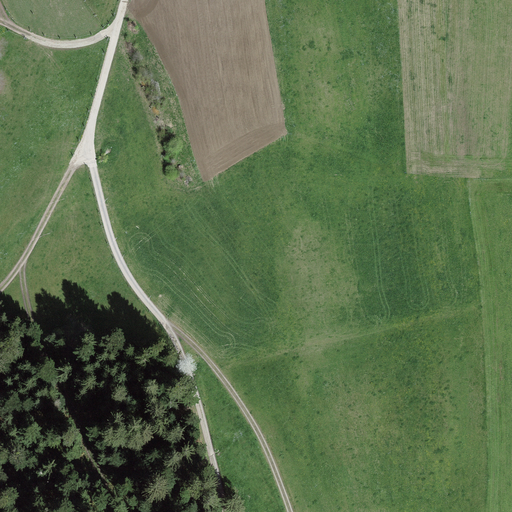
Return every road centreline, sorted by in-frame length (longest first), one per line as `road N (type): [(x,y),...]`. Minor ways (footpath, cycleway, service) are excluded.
road 1 (track): [(22,260),(40,345),(84,432),(110,511)]
road 2 (track): [(290,511),(233,392),(165,323)]
road 3 (track): [(165,323),(117,255),(87,139)]
road 4 (track): [(165,323),(188,370),(224,511)]
road 5 (track): [(0,288),(87,139)]
